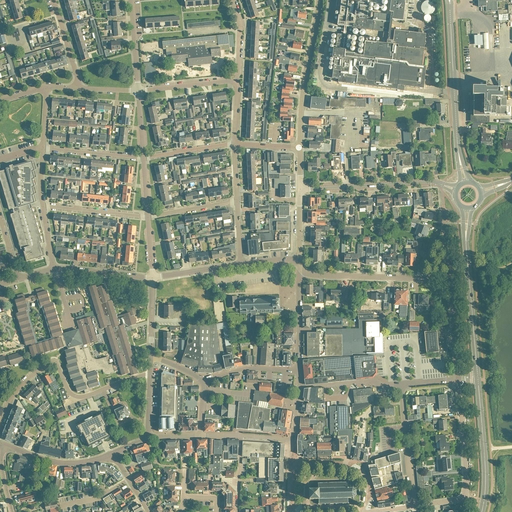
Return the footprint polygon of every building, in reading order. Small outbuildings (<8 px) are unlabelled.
[(18,0),(10,3),(11,6),(8,7),(9,9),(12,9),(19,6),(18,0)] [(103,0),(103,1),(102,1),(103,4),(106,4),(106,10),(120,9),(119,2),(115,2),(115,0),(109,0),(103,0)] [(391,12),(391,16),(375,14),(374,21),(367,20),(369,4),(367,4),(367,0),(341,0),(340,16),(339,15),(339,17),(338,17),(337,24),(338,24),(337,25),(339,25),(339,26),(341,26),(345,26),(353,27),(353,28),(389,32),(391,18),(392,19),(392,20),(403,21),(405,3),(405,0),(391,0),(389,12),(391,12)] [(496,0),(492,0),(478,1),(479,7),(486,7),(486,11),(498,11),(496,0)] [(73,2),(65,4),(67,10),(74,7),(74,8),(77,7),(76,3),(77,3),(77,1),(73,2)] [(426,1),(424,2),(423,3),(422,4),(421,6),(421,8),(422,11),(423,13),(425,14),(427,15),(429,15),(431,14),(432,13),(434,12),(435,10),(435,8),(435,6),(434,4),(433,2),(431,1),(429,1),(427,1),(426,1)] [(274,4),(271,5),(273,11),(275,11),(276,12),(277,12),(277,13),(274,13),(274,14),(273,14),(273,17),(275,16),(277,16),(278,16),(279,3),(276,3),(276,5),(275,6),(274,4)] [(257,9),(255,4),(248,6),(249,12),(257,9)] [(74,7),(67,10),(68,15),(76,13),(74,8),(74,7)] [(257,10),(257,9),(249,12),(251,17),(259,15),(258,13),(262,11),(261,8),(257,10)] [(120,16),(120,9),(106,10),(106,11),(110,10),(110,16),(107,16),(108,20),(110,20),(117,19),(116,16),(120,16)] [(302,10),(294,9),(293,19),(300,20),(301,18),(306,19),(307,12),(302,12),(302,10)] [(23,18),(21,12),(14,14),(15,20),(23,18)] [(76,13),(68,15),(70,21),(75,20),(78,19),(77,16),(79,15),(79,13),(76,13)] [(171,17),(162,18),(163,27),(171,27),(171,17)] [(179,17),(171,17),(171,27),(180,26),(179,17)] [(154,28),(154,18),(145,19),(146,29),(154,28)] [(163,27),(162,18),(154,18),(154,28),(163,27)] [(117,19),(110,20),(111,25),(106,26),(107,30),(111,30),(121,29),(121,22),(117,22),(117,19)] [(78,22),(78,24),(72,26),(73,32),(81,30),(80,27),(85,26),(83,20),(78,22)] [(52,22),(46,24),(48,31),(50,36),(53,35),(51,30),(54,29),(54,31),(58,30),(56,24),(52,25),(52,22)] [(46,24),(40,25),(42,33),(43,36),(46,35),(45,32),(48,31),(46,24)] [(28,29),(29,32),(27,32),(29,41),(32,40),(31,36),(36,35),(34,27),(28,29)] [(110,33),(110,36),(110,37),(100,38),(101,40),(113,39),(113,36),(122,35),(121,29),(111,30),(112,33),(110,33)] [(397,90),(398,85),(423,88),(426,66),(422,66),(424,48),(426,34),(423,34),(420,29),(411,32),(394,30),(393,41),(383,40),(383,43),(365,41),(363,56),(345,54),(347,36),(337,34),(335,49),(333,49),(332,58),(334,58),(332,78),(338,79),(338,83),(342,83),(397,90)] [(296,30),(295,35),(288,34),(288,39),(296,40),(297,37),(303,38),(304,31),(296,30)] [(166,53),(171,52),(172,63),(188,62),(189,67),(213,64),(212,57),(221,56),(220,47),(224,46),(224,49),(230,48),(228,33),(162,41),(163,49),(166,48),(166,51),(166,53)] [(288,39),(282,38),(281,43),(288,44),(288,43),(290,43),(290,44),(293,44),(293,48),(301,49),(302,43),(294,42),(294,40),(288,39)] [(113,39),(101,40),(103,46),(108,46),(108,45),(111,45),(111,50),(120,49),(120,41),(111,42),(112,43),(108,43),(108,40),(113,40),(113,39)] [(86,47),(78,49),(80,55),(88,53),(87,50),(90,49),(89,46),(86,47)] [(290,59),(283,57),(282,56),(279,56),(278,60),(279,60),(290,62),(290,59),(298,61),(300,55),(295,54),(295,53),(285,51),(284,54),(291,56),(290,59)] [(88,53),(80,55),(82,61),(89,59),(88,53)] [(62,56),(56,58),(56,59),(59,68),(65,66),(65,65),(63,59),(67,58),(66,55),(62,56)] [(38,65),(40,73),(46,71),(44,63),(43,59),(40,60),(42,64),(38,65)] [(59,68),(56,59),(50,61),(52,70),(59,68)] [(290,62),(279,60),(279,63),(282,64),(282,67),(285,67),(289,68),(288,71),(296,72),(297,66),(289,65),(290,62)] [(52,70),(50,61),(44,63),(46,71),(52,70)] [(142,62),(143,69),(154,68),(153,61),(142,62)] [(35,66),(32,67),(34,75),(40,73),(38,65),(37,62),(35,63),(35,66)] [(34,75),(32,67),(31,64),(25,65),(26,68),(28,77),(34,75)] [(28,77),(26,68),(20,70),(22,79),(28,77)] [(285,72),(283,81),(283,84),(286,84),(295,86),(296,82),(295,82),(295,79),(291,79),(292,76),(289,75),(289,73),(285,72)] [(474,77),(474,96),(468,96),(468,113),(471,113),(471,116),(489,116),(489,115),(490,115),(506,115),(507,97),(503,97),(503,88),(496,88),(496,77),(474,77)] [(295,86),(286,84),(286,87),(283,87),(282,93),(289,94),(290,91),(293,92),(294,89),(295,89),(295,86)] [(256,92),(248,92),(248,98),(252,98),(251,101),(261,101),(261,98),(256,98),(256,92)] [(282,93),(281,99),(281,102),(284,103),(293,103),(294,100),(293,100),(293,97),(289,97),(289,94),(282,93)] [(221,104),(219,94),(213,95),(214,105),(221,104)] [(312,97),(310,109),(325,110),(331,109),(332,107),(339,108),(348,107),(366,108),(366,99),(348,99),(339,98),(338,101),(312,97)] [(53,99),(52,105),(51,111),(56,111),(56,105),(60,106),(60,100),(53,99)] [(186,99),(180,100),(181,107),(182,110),(188,109),(188,106),(187,106),(186,99)] [(181,107),(180,100),(173,101),(175,108),(175,109),(178,109),(178,110),(182,110),(181,107)] [(251,101),(251,102),(248,102),(247,108),(255,109),(256,105),(259,106),(260,106),(261,101),(251,101)] [(86,102),(85,108),(85,111),(93,111),(94,103),(86,102)] [(151,103),(152,107),(148,108),(150,116),(157,114),(155,107),(160,107),(158,102),(151,103)] [(104,110),(105,104),(97,103),(96,114),(99,114),(100,109),(104,110)] [(293,103),(284,103),(284,106),(281,105),(280,111),(288,112),(288,109),(292,110),(292,107),(293,107),(293,103)] [(445,113),(444,104),(437,104),(437,114),(441,114),(441,116),(445,115),(445,113)] [(123,108),(118,108),(117,114),(123,114),(122,117),(129,117),(130,109),(128,109),(123,109),(123,108)] [(288,112),(280,111),(280,118),(283,118),(283,121),(292,122),(292,118),(291,118),(292,115),(288,115),(288,112)] [(157,115),(157,114),(150,116),(152,124),(159,122),(158,118),(161,117),(160,114),(157,115)] [(334,139),(340,140),(341,117),(324,116),(321,118),(309,118),(309,125),(329,126),(329,125),(331,125),(331,126),(330,139),(334,139)] [(412,122),(413,124),(412,124),(413,132),(416,131),(416,129),(417,128),(420,128),(420,124),(417,124),(416,121),(412,122)] [(411,128),(408,127),(408,123),(401,123),(400,130),(407,130),(407,131),(410,131),(411,128)] [(291,129),(288,129),(288,132),(284,132),(283,132),(283,138),(282,140),(284,140),(284,141),(288,141),(288,140),(290,140),(290,138),(293,138),(294,129),(294,125),(291,125),(291,129)] [(154,135),(161,134),(160,126),(153,127),(154,135)] [(226,129),(222,129),(222,126),(218,127),(219,130),(220,137),(227,136),(226,129)] [(317,129),(317,127),(309,126),(308,138),(314,139),(315,139),(315,141),(323,141),(323,137),(323,134),(324,129),(317,129)] [(128,129),(121,129),(119,128),(118,136),(120,136),(127,137),(128,129)] [(433,129),(425,129),(420,129),(421,134),(419,134),(420,141),(425,140),(431,140),(430,133),(433,133),(433,129)] [(480,129),(480,134),(482,134),(482,142),(485,142),(485,145),(492,145),(492,139),(491,139),(491,134),(485,134),(485,129),(480,129)] [(219,130),(212,131),(213,138),(220,137),(219,130)] [(188,134),(188,131),(184,132),(185,135),(186,142),(193,141),(191,134),(188,134)] [(411,132),(408,132),(408,131),(403,131),(404,144),(409,143),(409,145),(408,145),(409,149),(412,149),(411,132)] [(502,141),(503,149),(511,148),(511,132),(507,132),(507,136),(506,136),(506,141),(502,141)] [(161,134),(154,135),(156,143),(158,142),(159,146),(168,144),(167,140),(163,141),(162,137),(165,136),(164,133),(161,134)] [(431,154),(426,154),(426,158),(427,158),(427,162),(435,162),(435,151),(434,148),(431,149),(431,151),(431,154)] [(255,161),(257,160),(257,149),(250,149),(251,154),(247,154),(247,160),(255,160),(255,161)] [(370,152),(371,157),(367,157),(367,169),(375,168),(375,162),(374,162),(374,157),(378,157),(378,151),(370,152)] [(218,153),(219,159),(222,159),(223,161),(224,162),(227,162),(225,152),(218,153)] [(391,152),(391,156),(381,156),(382,161),(384,161),(385,168),(392,167),(392,160),(396,159),(395,152),(391,152)] [(405,152),(405,154),(399,155),(399,161),(402,161),(402,166),(411,166),(410,154),(410,152),(405,152)] [(218,153),(211,155),(212,163),(215,162),(215,160),(219,159),(218,153)] [(291,155),(281,155),(281,156),(277,157),(277,153),(267,153),(268,163),(277,163),(277,166),(280,166),(280,171),(271,171),(271,165),(268,165),(269,174),(280,174),(290,174),(290,164),(291,164),(291,155)] [(333,161),(331,161),(331,166),(333,166),(333,171),(341,170),(341,163),(343,163),(343,159),(344,159),(344,153),(340,154),(340,156),(333,157),(333,161)] [(426,158),(426,154),(424,154),(424,153),(415,153),(416,166),(424,166),(424,162),(427,162),(427,158),(426,158)] [(212,163),(211,155),(203,156),(204,161),(205,163),(208,163),(212,163)] [(359,155),(359,157),(352,157),(352,169),(359,169),(359,161),(363,161),(363,155),(359,155)] [(65,158),(58,157),(58,163),(57,163),(57,167),(64,168),(65,158)] [(65,158),(64,168),(67,168),(68,167),(68,164),(72,165),(73,159),(65,158)] [(181,160),(177,160),(178,166),(181,165),(182,172),(186,172),(185,165),(186,165),(185,159),(184,159),(183,158),(181,158),(181,159),(181,160)] [(320,167),(320,158),(314,158),(314,164),(308,163),(308,171),(317,171),(317,167),(320,167)] [(73,159),(72,165),(72,167),(80,168),(80,160),(73,159)] [(91,167),(92,161),(84,160),(84,166),(83,170),(87,170),(88,166),(91,167)] [(92,161),(91,167),(94,167),(94,171),(98,172),(98,169),(99,161),(92,161)] [(99,161),(98,169),(102,170),(102,168),(106,168),(107,162),(99,161)] [(23,252),(26,259),(26,261),(44,256),(40,243),(42,243),(32,208),(30,209),(29,204),(33,203),(31,195),(33,195),(31,187),(33,187),(31,179),(33,179),(31,171),(33,170),(31,163),(19,166),(18,165),(13,167),(13,165),(9,166),(10,169),(0,171),(0,178),(9,210),(13,209),(14,214),(11,215),(21,249),(24,248),(24,249),(25,251),(23,252)] [(166,170),(163,170),(162,166),(155,167),(157,175),(164,174),(164,173),(167,173),(166,170)] [(125,175),(123,174),(122,182),(124,182),(124,183),(131,184),(132,176),(125,175)] [(164,174),(157,175),(158,183),(165,181),(164,174)] [(280,176),(280,174),(269,174),(269,178),(275,179),(274,189),(281,189),(281,198),(290,198),(290,186),(290,176),(287,176),(280,176)] [(204,177),(200,177),(196,178),(196,181),(200,180),(201,180),(202,188),(206,187),(205,179),(204,177)] [(224,187),(223,183),(220,183),(221,188),(222,195),(228,194),(227,187),(224,187)] [(161,194),(168,193),(166,185),(159,187),(161,194)] [(123,195),(130,196),(131,188),(124,187),(123,195)] [(168,193),(161,194),(163,202),(165,202),(166,206),(173,204),(172,200),(170,201),(169,195),(171,195),(170,192),(168,193)] [(418,194),(415,194),(414,194),(414,200),(419,200),(420,199),(420,201),(421,201),(421,202),(425,202),(425,201),(432,200),(431,197),(433,196),(432,193),(431,193),(431,192),(424,193),(425,197),(418,197),(418,194)] [(122,203),(121,202),(120,206),(127,207),(128,204),(129,204),(130,196),(123,195),(120,195),(120,197),(123,198),(122,203)] [(398,195),(398,198),(394,199),(395,206),(399,206),(399,202),(409,201),(409,205),(412,205),(412,199),(407,199),(407,195),(398,195)] [(389,196),(383,196),(383,206),(384,211),(387,211),(387,207),(389,207),(389,208),(393,207),(392,198),(389,198),(389,196)] [(359,208),(366,208),(366,212),(372,211),(372,204),(368,204),(368,198),(366,198),(366,197),(366,198),(364,198),(364,197),(360,197),(360,201),(360,202),(360,205),(359,205),(359,209),(359,208)] [(313,207),(313,205),(320,205),(320,199),(315,199),(308,199),(307,199),(307,201),(308,201),(308,207),(313,207)] [(419,200),(414,200),(413,200),(414,205),(417,205),(425,204),(425,208),(432,207),(433,206),(433,204),(432,203),(432,200),(425,201),(425,202),(421,202),(421,201),(420,201),(420,199),(419,200)] [(269,211),(269,210),(262,210),(262,211),(262,214),(268,214),(268,216),(267,216),(267,219),(266,219),(289,219),(289,206),(279,206),(279,212),(269,211)] [(418,215),(424,216),(424,218),(422,218),(421,221),(427,223),(428,220),(431,221),(431,220),(432,220),(433,214),(426,213),(426,210),(417,209),(414,209),(413,212),(418,213),(418,215)] [(229,210),(221,211),(222,217),(223,220),(230,219),(229,210)] [(308,213),(308,218),(316,218),(316,215),(326,215),(326,210),(316,210),(316,213),(308,213)] [(207,214),(200,215),(201,221),(201,224),(208,223),(208,219),(207,214)] [(62,215),(61,221),(61,224),(68,225),(68,222),(69,216),(62,215)] [(200,215),(192,216),(193,222),(194,225),(201,224),(201,221),(200,215)] [(186,223),(186,226),(184,227),(185,233),(189,232),(188,226),(191,226),(190,222),(193,222),(192,216),(185,217),(186,223)] [(76,217),(76,223),(79,223),(79,225),(83,226),(84,218),(76,217)] [(102,225),(102,228),(109,229),(109,226),(110,220),(103,219),(102,225)] [(289,219),(266,219),(266,221),(266,225),(269,224),(270,233),(275,232),(280,233),(289,233),(289,219)] [(163,232),(170,230),(168,223),(161,224),(163,232)] [(260,224),(251,225),(251,228),(250,228),(250,230),(255,229),(255,233),(269,232),(269,227),(265,227),(265,229),(262,229),(260,229),(260,224)] [(419,225),(415,234),(417,235),(416,238),(420,240),(421,237),(420,236),(421,234),(426,236),(429,229),(419,225)] [(311,230),(311,236),(321,236),(321,232),(325,232),(325,231),(329,231),(329,227),(315,226),(315,230),(311,230)] [(170,230),(163,232),(165,240),(172,238),(170,230)] [(251,236),(251,240),(249,240),(247,240),(249,256),(259,255),(259,253),(269,252),(268,250),(288,249),(289,235),(289,233),(280,233),(275,232),(270,233),(263,233),(250,234),(251,236)] [(310,236),(310,242),(311,242),(311,243),(315,243),(315,247),(325,247),(325,241),(324,241),(324,236),(321,236),(311,236),(310,236)] [(167,251),(174,250),(172,242),(165,244),(167,251)] [(230,245),(224,246),(224,247),(225,250),(224,250),(226,257),(232,256),(231,250),(235,250),(235,244),(230,244),(230,245)] [(393,249),(393,266),(394,266),(396,266),(398,266),(398,262),(403,263),(403,256),(395,255),(395,252),(396,253),(397,244),(393,244),(393,249)] [(67,260),(68,249),(65,249),(65,248),(56,247),(55,252),(56,252),(56,254),(61,255),(60,259),(67,260)] [(324,256),(324,253),(326,253),(326,247),(318,247),(318,251),(314,251),(313,262),(321,263),(321,262),(323,263),(324,262),(324,257),(324,256)] [(186,249),(174,250),(167,251),(169,259),(176,257),(175,253),(182,253),(183,258),(187,258),(186,249)] [(390,252),(390,253),(383,253),(383,261),(387,261),(387,265),(389,265),(389,266),(391,266),(393,266),(393,249),(390,249),(390,252)] [(406,266),(414,267),(415,250),(407,250),(406,266)] [(195,254),(195,252),(190,252),(190,253),(188,253),(189,255),(190,262),(196,261),(195,254)] [(345,254),(345,256),(343,256),(341,257),(341,261),(342,263),(344,263),(351,263),(351,253),(348,252),(348,255),(345,254)] [(123,256),(126,257),(125,261),(123,261),(122,265),(128,266),(129,262),(132,262),(133,254),(126,254),(123,254),(123,256)] [(308,283),(307,285),(307,295),(312,295),(312,291),(315,291),(315,293),(319,293),(319,299),(319,303),(323,303),(323,287),(315,287),(312,287),(312,285),(311,283),(308,283)] [(76,331),(75,332),(73,333),(72,330),(69,331),(70,334),(68,334),(66,334),(65,334),(63,335),(53,303),(51,304),(47,291),(44,292),(43,288),(36,290),(37,293),(37,294),(37,295),(34,296),(34,295),(29,297),(29,298),(25,299),(25,297),(24,298),(24,297),(25,296),(24,294),(17,296),(18,299),(15,300),(19,313),(16,314),(26,346),(31,344),(31,346),(29,347),(32,357),(64,347),(65,347),(66,347),(67,347),(68,348),(69,349),(65,351),(67,357),(66,358),(68,365),(67,365),(71,379),(72,379),(74,386),(75,385),(77,392),(84,390),(85,393),(91,391),(90,388),(99,386),(97,379),(99,378),(97,372),(102,370),(103,373),(104,373),(105,373),(106,373),(107,373),(109,373),(110,373),(111,373),(118,371),(120,371),(122,375),(130,373),(131,376),(138,373),(135,364),(126,332),(132,330),(131,326),(137,324),(136,322),(137,322),(136,318),(135,319),(134,315),(139,314),(136,307),(127,310),(128,313),(117,316),(112,301),(110,301),(105,285),(96,288),(96,285),(89,287),(97,316),(91,318),(91,317),(77,321),(79,330),(77,330),(76,331)] [(331,291),(331,294),(326,294),(326,301),(331,301),(336,301),(336,302),(342,302),(342,298),(341,298),(341,293),(343,294),(343,292),(346,293),(347,287),(341,285),(339,291),(331,291)] [(395,290),(394,305),(402,305),(402,309),(399,309),(399,313),(399,316),(407,316),(408,290),(395,290)] [(187,293),(187,301),(194,301),(194,304),(206,303),(205,295),(211,295),(211,292),(187,293)] [(376,300),(376,299),(380,299),(380,300),(380,301),(384,301),(383,309),(389,309),(389,303),(387,303),(387,295),(384,295),(385,294),(376,294),(372,294),(371,300),(376,301),(376,300)] [(282,307),(281,307),(280,307),(279,296),(247,298),(246,296),(239,297),(239,299),(240,312),(240,314),(251,313),(256,313),(267,313),(269,312),(269,313),(269,312),(273,312),(273,313),(280,313),(280,312),(281,312),(282,311),(283,310),(283,309),(283,308),(282,307)] [(424,305),(428,305),(428,296),(419,296),(419,302),(414,301),(414,309),(423,309),(424,305)] [(240,312),(239,299),(237,299),(237,297),(228,297),(229,308),(236,308),(236,312),(240,312)] [(168,306),(164,306),(164,318),(172,318),(172,310),(176,310),(181,311),(181,303),(169,303),(168,303),(168,306)] [(302,307),(302,316),(312,316),(312,307),(302,307)] [(256,313),(251,313),(251,316),(250,329),(252,329),(252,335),(256,336),(256,330),(255,329),(256,324),(260,324),(260,325),(263,325),(263,324),(264,324),(264,317),(256,316),(256,313)] [(342,316),(327,317),(327,323),(327,326),(342,326),(342,316)] [(314,326),(314,321),(310,321),(310,317),(302,317),(302,328),(312,328),(312,326),(314,326)] [(307,333),(307,356),(342,356),(352,356),(352,354),(383,353),(382,319),(374,319),(358,320),(359,329),(317,329),(317,333),(307,333)] [(186,348),(183,360),(182,361),(199,366),(199,365),(205,365),(212,365),(217,364),(221,363),(219,354),(220,354),(219,348),(218,343),(216,324),(189,326),(189,327),(189,330),(186,348)] [(444,328),(440,328),(436,329),(436,331),(424,332),(426,354),(438,352),(438,355),(447,354),(445,335),(444,328)] [(276,329),(276,334),(272,335),(272,339),(276,339),(276,344),(276,349),(283,349),(290,350),(290,349),(292,349),(292,345),(294,345),(294,340),(294,338),(294,333),(289,333),(287,333),(286,333),(281,333),(281,329),(276,329)] [(164,339),(164,346),(164,351),(170,351),(170,346),(171,343),(173,343),(173,345),(178,346),(178,339),(173,339),(171,339),(164,339)] [(276,349),(276,344),(270,344),(270,342),(266,342),(266,344),(260,343),(260,348),(261,348),(260,365),(271,366),(271,365),(273,365),(274,360),(271,360),(272,352),(274,353),(274,351),(276,351),(276,349)] [(276,351),(276,357),(275,366),(291,367),(292,352),(290,352),(290,350),(283,349),(276,349),(276,351)] [(22,352),(15,354),(18,363),(25,361),(22,352)] [(18,363),(15,354),(8,356),(11,365),(18,363)] [(225,369),(235,367),(232,354),(223,356),(225,369)] [(341,357),(320,358),(307,359),(307,360),(303,360),(303,361),(303,365),(305,384),(306,385),(332,382),(356,380),(370,378),(374,373),(377,373),(375,356),(359,357),(341,357)] [(234,361),(235,367),(242,366),(241,359),(234,361)] [(217,364),(212,365),(213,372),(214,371),(215,372),(218,372),(222,371),(221,366),(222,365),(221,363),(217,364)] [(199,365),(199,366),(198,373),(205,373),(211,373),(211,372),(213,372),(212,365),(205,365),(199,365)] [(160,382),(160,383),(161,383),(161,387),(160,387),(160,392),(160,412),(160,419),(158,419),(159,432),(164,431),(170,431),(175,431),(175,429),(176,411),(177,395),(177,387),(176,386),(175,386),(175,375),(163,371),(163,373),(161,373),(160,373),(160,375),(160,376),(161,376),(161,381),(160,380),(160,382)] [(233,381),(233,383),(231,382),(230,389),(235,389),(235,387),(235,381),(241,381),(241,374),(233,374),(233,381)] [(53,392),(59,388),(58,384),(56,380),(52,382),(48,375),(43,378),(46,385),(49,384),(53,392)] [(259,383),(259,391),(271,392),(272,384),(259,383)] [(35,385),(30,390),(34,394),(37,397),(42,392),(39,389),(35,385)] [(177,387),(177,395),(183,395),(183,390),(189,390),(191,390),(191,392),(199,392),(199,387),(189,387),(183,387),(177,387)] [(324,403),(324,402),(324,387),(304,389),(303,397),(303,401),(304,401),(312,402),(312,403),(317,403),(324,403)] [(353,390),(354,404),(352,404),(353,407),(352,407),(352,414),(367,408),(370,405),(370,402),(374,402),(373,388),(353,390)] [(59,390),(63,401),(68,399),(65,389),(59,390)] [(34,394),(30,390),(24,395),(28,400),(34,394)] [(270,393),(255,391),(254,400),(268,403),(268,405),(282,407),(284,396),(270,393)] [(426,397),(427,404),(436,403),(437,412),(444,411),(444,409),(448,409),(447,395),(438,395),(438,396),(426,397)] [(419,405),(419,397),(411,398),(412,406),(416,406),(417,414),(413,415),(413,420),(421,419),(419,405)] [(427,404),(426,397),(419,397),(419,405),(423,405),(424,408),(427,408),(427,404)] [(12,410),(21,413),(23,408),(22,408),(23,406),(19,401),(18,400),(16,406),(14,405),(12,410)] [(238,407),(237,426),(236,429),(248,430),(252,406),(252,404),(239,402),(238,407)] [(307,402),(306,404),(302,403),(301,411),(303,412),(302,414),(309,415),(311,415),(311,408),(317,409),(321,409),(321,404),(317,403),(312,403),(307,402)] [(43,411),(46,408),(43,404),(39,408),(37,410),(41,413),(43,411)] [(235,405),(222,404),(221,417),(234,418),(235,405)] [(373,407),(374,414),(373,414),(374,418),(386,417),(385,416),(394,415),(393,405),(384,406),(385,413),(379,413),(378,404),(373,407)] [(130,415),(125,406),(115,411),(119,420),(130,415)] [(259,407),(252,406),(248,430),(260,431),(263,431),(271,432),(272,423),(272,421),(269,421),(270,410),(263,408),(259,408),(259,407)] [(346,444),(352,444),(352,429),(349,430),(349,425),(350,425),(350,423),(349,423),(348,417),(349,417),(349,415),(348,415),(348,406),(329,407),(330,435),(333,435),(333,442),(333,445),(334,445),(334,451),(336,451),(336,452),(339,452),(339,451),(344,451),(344,448),(346,448),(346,444)] [(309,415),(309,417),(301,417),(300,427),(309,428),(309,425),(317,425),(317,418),(325,418),(324,414),(317,414),(317,409),(311,408),(311,415),(309,415)] [(12,410),(10,415),(19,418),(21,413),(12,410)] [(67,414),(65,410),(57,414),(59,418),(67,414)] [(276,433),(276,434),(285,436),(285,437),(287,437),(289,436),(289,434),(289,433),(290,430),(290,429),(289,429),(292,411),(283,410),(283,411),(280,410),(279,414),(278,423),(278,428),(277,428),(276,433)] [(103,438),(104,439),(108,438),(107,436),(110,434),(106,427),(110,425),(109,422),(106,423),(102,413),(98,415),(99,417),(96,418),(95,416),(95,417),(96,418),(93,419),(92,417),(85,420),(86,423),(84,424),(83,422),(83,423),(83,424),(81,425),(80,424),(76,426),(81,435),(83,434),(89,447),(96,444),(95,442),(97,441),(98,443),(102,441),(101,439),(103,438)] [(19,418),(10,415),(8,419),(18,423),(19,418)] [(176,415),(176,423),(176,429),(177,431),(180,430),(180,432),(186,431),(197,430),(198,424),(197,424),(198,418),(192,419),(190,419),(189,415),(185,415),(176,415)] [(41,416),(34,420),(38,427),(45,422),(41,416)] [(309,428),(300,427),(299,435),(303,435),(308,435),(316,435),(323,436),(326,436),(326,428),(327,428),(327,423),(327,419),(325,419),(325,418),(317,418),(317,425),(309,425),(309,428)] [(425,419),(425,420),(422,420),(422,422),(425,422),(433,422),(433,424),(439,423),(439,431),(447,430),(446,420),(439,421),(439,418),(425,419)] [(18,423),(8,419),(6,424),(16,428),(18,423)] [(36,425),(32,419),(28,421),(32,428),(36,425)] [(208,421),(208,423),(205,423),(205,431),(215,431),(215,427),(218,427),(218,423),(215,423),(215,421),(208,421)] [(6,424),(4,429),(14,432),(16,428),(6,424)] [(4,429),(3,434),(12,437),(14,432),(4,429)] [(12,437),(3,434),(1,438),(10,442),(12,437)] [(308,435),(303,435),(298,435),(297,440),(301,440),(302,449),(303,449),(303,450),(308,449),(307,440),(309,440),(308,435)] [(316,435),(308,435),(309,440),(307,440),(308,449),(303,450),(303,454),(304,454),(304,457),(315,457),(315,448),(316,448),(315,442),(316,442),(316,435)] [(443,451),(449,451),(448,443),(445,443),(445,435),(435,436),(436,442),(436,448),(437,448),(437,454),(443,454),(443,451)] [(25,436),(19,446),(27,449),(32,440),(25,436)] [(323,441),(323,443),(317,443),(317,456),(318,456),(325,456),(331,456),(331,443),(330,443),(330,441),(331,441),(331,436),(323,436),(323,438),(323,441)] [(352,448),(352,450),(350,460),(359,461),(361,449),(362,443),(363,437),(358,437),(357,443),(356,448),(352,448)] [(180,445),(181,457),(185,456),(185,454),(189,454),(189,453),(192,453),(192,440),(182,441),(182,445),(180,445)] [(204,452),(204,457),(207,457),(207,449),(207,440),(197,440),(197,452),(204,452)] [(213,475),(214,475),(214,478),(220,478),(220,475),(221,460),(223,460),(223,453),(222,441),(214,441),(215,440),(214,440),(214,444),(214,455),(213,469),(213,475)] [(239,440),(228,440),(228,452),(223,452),(223,460),(238,460),(238,447),(239,447),(239,440)] [(42,442),(41,445),(39,453),(47,455),(49,447),(50,442),(47,441),(45,442),(45,443),(42,442)] [(179,441),(171,441),(163,442),(164,452),(166,452),(172,451),(175,451),(180,450),(179,441)] [(243,442),(243,444),(242,456),(250,457),(274,458),(282,459),(284,459),(284,452),(285,444),(275,444),(259,443),(243,442)] [(146,450),(145,444),(133,448),(133,449),(132,449),(130,451),(131,454),(134,454),(135,454),(146,450)] [(66,445),(65,445),(65,446),(65,447),(62,447),(63,451),(65,451),(65,459),(69,458),(69,459),(70,459),(71,459),(71,458),(75,458),(75,450),(71,451),(71,445),(66,445)] [(62,450),(49,447),(47,455),(60,459),(62,450)] [(146,450),(135,454),(138,463),(144,462),(150,460),(147,452),(146,450)] [(372,465),(368,465),(373,486),(374,486),(375,490),(402,481),(400,462),(399,453),(371,461),(372,465)] [(29,459),(26,458),(19,455),(17,460),(18,461),(17,463),(15,463),(13,471),(19,472),(19,471),(22,471),(21,474),(20,474),(19,481),(23,482),(24,474),(25,468),(29,459)] [(444,456),(437,456),(439,472),(446,471),(446,469),(450,469),(449,458),(444,459),(444,456)] [(274,458),(250,457),(250,463),(258,463),(258,478),(268,478),(268,481),(283,481),(283,463),(282,463),(282,459),(274,458)] [(25,468),(24,474),(26,474),(25,476),(25,478),(28,479),(29,478),(30,476),(32,471),(31,470),(35,461),(29,459),(25,468)] [(48,464),(46,474),(55,476),(57,466),(48,464)] [(106,473),(108,466),(106,465),(101,464),(100,465),(98,465),(99,472),(106,473)] [(90,466),(81,467),(82,467),(83,479),(91,478),(90,466)] [(108,466),(106,473),(112,476),(117,471),(115,469),(110,466),(110,467),(108,466)] [(165,477),(175,477),(175,472),(170,472),(170,469),(163,469),(163,474),(165,474),(165,477)] [(112,476),(111,478),(115,483),(117,482),(123,479),(122,476),(119,472),(117,471),(112,476)] [(139,473),(132,477),(136,483),(137,483),(138,485),(144,481),(143,479),(144,478),(142,476),(141,476),(139,473)] [(194,482),(194,476),(189,476),(188,483),(190,483),(190,485),(191,485),(191,490),(197,490),(197,482),(194,482)] [(175,477),(165,477),(165,480),(163,480),(162,485),(169,485),(169,482),(175,482),(175,477)] [(441,477),(435,478),(436,482),(441,481),(442,484),(444,484),(445,490),(453,489),(452,482),(452,479),(446,480),(446,477),(441,477)] [(256,479),(256,483),(265,484),(265,492),(277,493),(277,484),(268,483),(268,482),(266,482),(266,480),(256,479)] [(145,482),(144,482),(137,486),(140,491),(147,487),(145,482)] [(225,511),(235,511),(236,510),(236,507),(235,507),(235,492),(229,486),(227,483),(225,485),(223,483),(212,482),(212,491),(220,491),(224,496),(224,509),(226,509),(225,511)] [(335,483),(330,483),(330,482),(329,482),(329,483),(328,483),(324,483),(324,482),(324,483),(319,484),(317,482),(317,483),(318,484),(318,489),(309,489),(309,500),(318,499),(318,503),(318,504),(318,505),(319,503),(324,503),(324,505),(325,505),(325,503),(330,503),(330,504),(331,505),(331,503),(333,503),(335,503),(335,504),(336,504),(336,503),(337,503),(337,504),(338,504),(338,503),(342,503),(342,504),(343,504),(343,503),(348,503),(349,503),(348,502),(348,498),(353,498),(353,499),(354,498),(353,497),(355,495),(357,496),(357,495),(356,494),(356,491),(357,491),(356,490),(355,490),(353,488),(354,487),(353,487),(353,482),(348,482),(347,483),(341,483),(341,482),(340,482),(340,483),(336,483),(336,482),(335,482),(335,483)] [(177,496),(177,490),(175,490),(175,487),(168,486),(167,495),(168,495),(172,495),(172,496),(177,496)] [(152,490),(150,491),(143,495),(147,502),(154,498),(151,493),(152,493),(159,492),(158,487),(151,489),(152,490)] [(375,490),(375,493),(377,493),(378,498),(377,498),(377,501),(378,501),(390,498),(389,495),(393,494),(391,489),(388,490),(387,487),(376,490),(375,490)] [(115,497),(116,496),(117,499),(123,495),(126,499),(133,495),(132,494),(133,493),(131,490),(130,490),(130,489),(122,494),(122,493),(122,492),(120,489),(113,494),(115,497)] [(25,492),(26,495),(18,497),(20,503),(27,501),(28,502),(32,501),(35,501),(33,496),(32,490),(25,492)] [(168,495),(168,500),(171,500),(171,502),(172,502),(172,506),(178,506),(178,502),(178,496),(177,496),(172,496),(172,495),(168,495)] [(265,497),(265,498),(262,498),(262,506),(267,506),(267,511),(280,511),(280,510),(279,509),(278,509),(278,505),(271,506),(271,502),(273,501),(273,498),(269,498),(265,497)] [(385,501),(377,502),(378,508),(391,506),(390,506),(390,502),(392,501),(391,499),(385,501)] [(58,511),(58,510),(56,502),(45,504),(46,511),(50,510),(50,511),(58,511)] [(131,511),(137,511),(143,509),(140,505),(138,506),(135,502),(131,505),(134,510),(131,511)]
